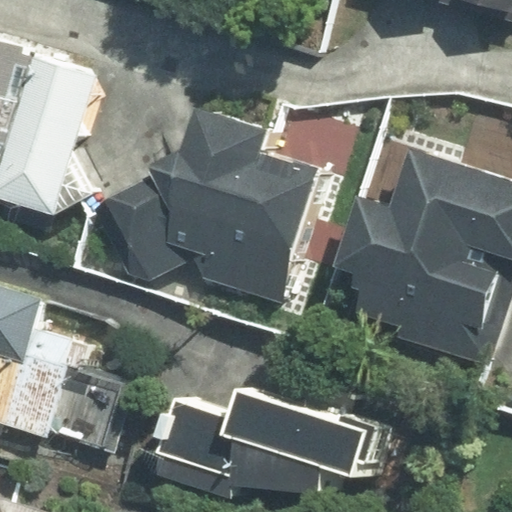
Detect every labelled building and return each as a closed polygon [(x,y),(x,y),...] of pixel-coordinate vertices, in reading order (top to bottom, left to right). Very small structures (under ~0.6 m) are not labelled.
[(0,215),(16,219),(23,194),(88,211),(128,62),(63,45),(0,28),(0,215)] [(233,255),(207,208),(216,199),(327,232),(348,162),(300,147),(309,119),(233,96),(219,144),(198,137),(187,174),(119,212),(164,294),(233,255)] [(429,201),(387,189),(353,307),(467,340),(478,302),(511,311),(511,163),(445,145),(429,201)] [(107,342),(63,329),(74,291),(0,270),(0,430),(18,436),(22,422),(129,452),(151,376),(101,362),(107,342)] [(409,469),(424,421),(292,381),(299,358),(223,335),(189,446),(268,470),(280,430),(409,469)] [(103,511),(26,489),(21,507),(0,501),(0,511),(103,511)]
